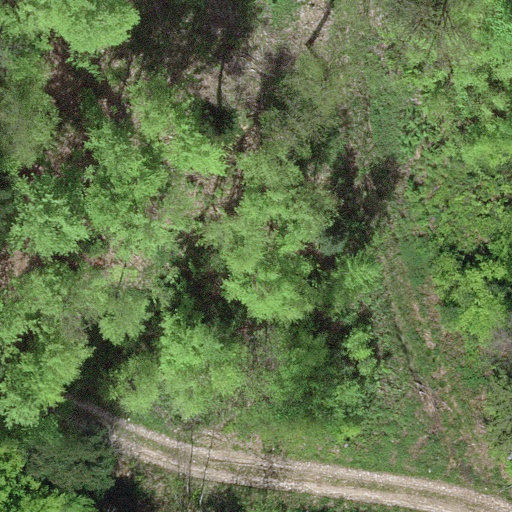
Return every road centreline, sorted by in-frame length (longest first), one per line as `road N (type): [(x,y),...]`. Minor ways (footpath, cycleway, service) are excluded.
road 1 (track): [(507,511),(482,487),(242,473),(135,440),(0,381)]
road 2 (track): [(482,487),(393,266),(369,171),(354,0)]
